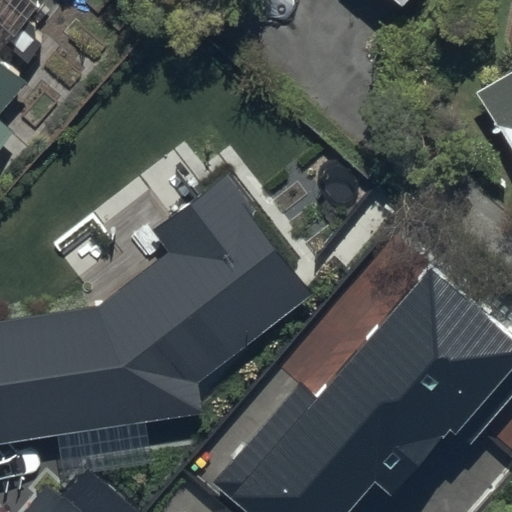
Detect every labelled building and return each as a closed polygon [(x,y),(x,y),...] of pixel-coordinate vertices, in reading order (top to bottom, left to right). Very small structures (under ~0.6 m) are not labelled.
[(0,0),(0,92),(24,66),(0,44),(0,14),(12,0),(0,0)] [(51,0),(40,12),(111,74),(174,0),(51,0)] [(511,46),(474,70),(511,129),(511,46)] [(0,420),(79,411),(84,454),(140,448),(136,404),(199,396),(195,363),(310,268),(225,152),(149,206),(169,231),(97,283),(0,298),(0,420)] [(119,511),(134,493),(84,454),(63,480),(44,465),(7,511),(119,511)] [(280,511),(262,482),(211,511),(280,511)]
